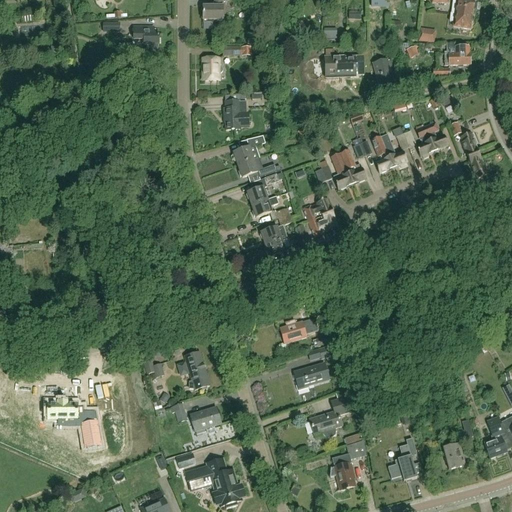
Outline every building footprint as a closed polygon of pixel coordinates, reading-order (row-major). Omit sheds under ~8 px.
[(203,8),(203,14),(203,24),(213,24),(213,21),(223,21),(223,1),(229,1),(228,0),(214,0),(214,8),(203,8)] [(471,31),(473,10),(474,10),(476,9),(476,6),(475,5),(474,5),(474,3),(457,1),(457,3),(453,3),(452,15),(451,15),(450,23),(455,24),(454,29),(471,31)] [(349,20),(361,20),(361,12),(349,12),(349,20)] [(103,24),(103,34),(120,34),(120,24),(103,24)] [(217,27),(217,40),(225,40),(225,27),(217,27)] [(134,28),(134,38),(134,41),(144,41),(144,46),(150,46),(150,49),(152,51),(155,51),(157,49),(157,46),(159,46),(159,34),(153,34),(153,29),(134,28)] [(337,40),(337,29),(324,29),(324,40),(337,40)] [(418,42),(429,44),(430,31),(420,30),(418,42)] [(445,53),(445,55),(445,67),(471,66),(471,55),(470,55),(470,48),(455,49),(455,45),(434,45),(434,49),(441,48),(441,47),(447,47),(447,53),(445,53)] [(406,51),(411,60),(419,56),(415,47),(406,51)] [(242,56),(242,48),(223,48),(223,58),(241,57),(241,56),(242,56)] [(242,48),(242,56),(242,57),(251,57),(251,48),(242,48)] [(326,58),(325,58),(325,78),(326,81),(340,80),(339,77),(356,77),(364,76),(363,59),(355,60),(355,58),(344,59),(344,57),(334,58),(326,58)] [(219,82),(219,74),(220,74),(222,73),(223,72),(223,70),(222,68),(220,67),(219,67),(219,60),(203,60),(203,82),(219,82)] [(387,61),(373,65),(380,90),(394,86),(387,61)] [(433,79),(450,79),(450,70),(433,70),(433,79)] [(452,96),(440,101),(443,108),(455,103),(452,96)] [(436,99),(430,102),(434,110),(439,108),(436,99)] [(240,103),(225,104),(225,110),(224,110),(224,119),(225,119),(226,132),(241,131),(240,129),(249,129),(248,114),(247,114),(247,103),(240,103)] [(410,112),(400,118),(403,123),(413,118),(410,112)] [(358,124),(358,123),(355,117),(349,119),(352,126),(358,124)] [(367,122),(355,126),(358,134),(370,129),(367,122)] [(435,124),(424,129),(434,153),(448,147),(444,137),(437,140),(434,134),(438,132),(435,124)] [(462,134),(458,124),(450,128),(454,138),(462,134)] [(428,156),(434,153),(424,129),(424,128),(416,131),(420,139),(421,139),(424,145),(416,148),(421,159),(423,158),(423,160),(429,158),(428,156)] [(411,133),(406,135),(404,136),(409,150),(416,147),(411,133)] [(462,144),(468,160),(479,156),(475,146),(476,145),(474,139),(472,140),(472,139),(473,139),(471,134),(461,139),(463,144),(462,144)] [(381,139),(393,170),(400,167),(401,169),(406,167),(405,165),(407,164),(403,154),(396,157),(387,136),(381,139)] [(402,152),(409,150),(404,136),(396,139),(402,152)] [(234,154),(234,156),(233,157),(234,162),(236,161),(238,167),(259,160),(260,159),(256,148),(265,145),(263,138),(247,142),(249,149),(241,152),(234,154)] [(393,170),(381,139),(372,142),(378,158),(381,157),(383,162),(375,165),(379,175),(393,170)] [(360,146),(365,158),(372,155),(367,143),(360,146)] [(358,161),(365,158),(360,146),(353,148),(358,161)] [(349,153),(340,156),(352,186),(365,181),(366,181),(365,179),(366,179),(363,172),(362,172),(362,170),(360,166),(355,168),(349,153)] [(339,191),(352,186),(340,156),(332,160),(339,176),(334,178),(339,191)] [(479,156),(468,160),(474,176),(475,175),(478,181),(481,179),(483,184),(477,186),(479,192),(482,191),(485,196),(501,190),(497,178),(490,181),(486,172),(485,172),(485,171),(487,170),(484,165),(483,165),(479,156)] [(259,160),(238,167),(240,172),(238,173),(240,178),(242,177),(242,179),(257,174),(259,179),(281,172),(280,167),(276,169),(275,166),(263,170),(259,160)] [(329,168),(322,171),(326,183),(333,179),(329,168)] [(295,174),(297,180),(306,177),(303,171),(295,174)] [(326,183),(322,171),(315,174),(320,185),(326,183)] [(277,176),(264,181),(266,187),(267,187),(279,183),(277,176)] [(252,207),(267,202),(267,201),(263,189),(247,194),(248,196),(247,197),(248,202),(250,201),(252,207)] [(267,202),(252,207),(254,212),(252,213),(254,218),(255,217),(256,219),(272,214),(270,208),(279,205),(276,198),(267,201),(267,202)] [(304,210),(310,224),(334,214),(328,200),(318,205),(318,206),(313,208),(312,207),(304,210)] [(278,220),(290,216),(288,210),(276,214),(278,220)] [(339,228),(334,214),(310,224),(315,238),(323,235),(323,233),(328,231),(329,232),(333,242),(341,238),(337,229),(339,228)] [(262,242),(264,241),(266,247),(287,239),(283,227),(293,224),(290,216),(278,220),(281,228),(277,229),(261,234),(262,236),(260,237),(262,242)] [(295,231),(303,249),(311,246),(308,237),(306,237),(303,228),(295,231)] [(288,239),(287,239),(266,247),(268,252),(266,253),(268,258),(269,257),(270,259),(277,257),(279,261),(280,262),(291,259),(294,266),(306,262),(301,250),(293,253),(288,239)] [(302,323),(280,330),(285,345),(306,339),(306,336),(317,333),(314,321),(308,323),(302,324),(302,323)] [(330,337),(316,341),(318,348),(332,344),(330,337)] [(335,346),(318,351),(322,361),(338,357),(335,346)] [(210,387),(207,378),(199,353),(185,358),(187,364),(178,367),(181,377),(190,374),(193,383),(190,384),(190,390),(195,390),(195,392),(202,390),(203,391),(207,391),(207,388),(210,387)] [(161,365),(153,368),(151,362),(144,364),(147,376),(155,373),(156,379),(164,377),(161,365)] [(325,365),(294,374),(298,387),(296,387),(298,392),(308,389),(308,387),(329,381),(325,365)] [(129,389),(112,394),(120,423),(137,418),(129,389)] [(13,394),(8,422),(18,424),(17,430),(24,431),(29,397),(13,394)] [(342,428),(338,417),(350,413),(345,399),(331,403),(334,414),(310,421),(314,436),(323,434),(323,435),(326,439),(331,439),(335,436),(336,432),(335,430),(342,428)] [(47,403),(47,420),(77,421),(77,403),(47,403)] [(183,405),(171,408),(172,414),(175,413),(178,425),(188,422),(183,405)] [(216,409),(190,417),(195,433),(207,430),(208,434),(210,435),(214,433),(215,432),(214,428),(221,426),(216,409)] [(511,449),(502,427),(500,421),(500,422),(498,419),(487,423),(494,441),(484,445),(490,460),(507,454),(506,452),(511,449)] [(502,427),(511,449),(511,420),(511,421),(511,422),(506,425),(502,427)] [(96,421),(80,424),(84,448),(100,445),(96,421)] [(473,438),(470,424),(463,426),(467,440),(473,438)] [(110,428),(99,430),(101,443),(112,441),(110,428)] [(355,444),(362,442),(360,435),(352,438),(355,444)] [(412,440),(406,442),(407,447),(399,449),(402,460),(395,462),(396,466),(388,469),(391,481),(402,478),(404,483),(417,479),(416,477),(413,467),(411,458),(417,456),(412,440)] [(26,441),(26,454),(37,454),(37,441),(26,441)] [(363,442),(349,447),(353,460),(366,457),(363,442)] [(443,450),(449,471),(465,467),(460,446),(443,450)] [(196,466),(193,454),(176,459),(179,471),(196,466)] [(331,479),(335,478),(336,477),(340,492),(356,488),(354,480),(355,480),(349,456),(333,460),(335,468),(333,469),(331,469),(330,479),(331,479)] [(168,469),(163,459),(157,462),(161,472),(168,469)] [(225,507),(226,511),(238,507),(237,504),(241,502),(240,499),(245,498),(242,488),(235,490),(232,481),(234,480),(232,472),(226,474),(222,461),(208,465),(209,470),(186,477),(190,491),(213,484),(216,495),(213,496),(216,506),(219,505),(220,509),(225,507)] [(170,511),(165,500),(141,510),(141,511),(170,511)]
